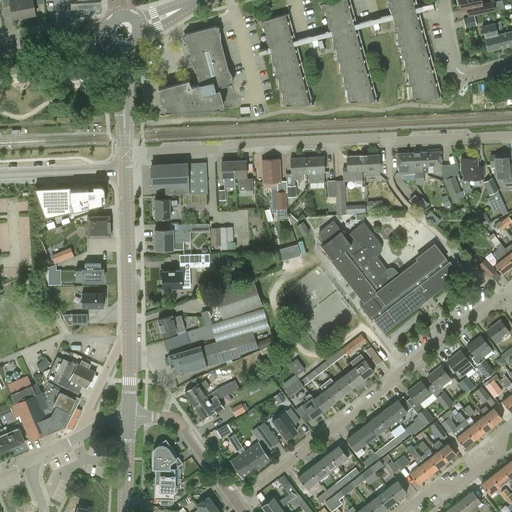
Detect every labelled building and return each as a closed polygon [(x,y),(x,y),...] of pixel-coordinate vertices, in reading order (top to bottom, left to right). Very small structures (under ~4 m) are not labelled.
[(24,17),(20,0),(15,0),(3,0),(5,7),(10,6),(13,19),(24,17)] [(20,0),(24,17),(35,14),(33,2),(39,1),(38,0),(20,0)] [(71,0),(72,7),(72,8),(72,14),(88,13),(88,10),(93,10),(93,6),(100,6),(99,0),(71,0)] [(346,0),(337,0),(320,5),(327,18),(324,20),(332,34),(332,48),(335,48),(336,61),(339,61),(339,75),(342,75),(343,88),(346,88),(347,102),(374,101),(346,0)] [(412,0),(387,0),(389,2),(386,3),(393,18),(394,31),(397,31),(397,45),(400,45),(401,58),(404,58),(405,72),(408,72),(408,85),(411,85),(412,99),(439,98),(412,0)] [(502,0),(493,2),(481,5),(480,0),(458,0),(459,1),(458,2),(459,7),(460,7),(461,11),(466,10),(468,17),(494,11),(504,9),(502,0)] [(285,14),(259,21),(266,35),(263,36),(271,51),(271,64),(274,64),(275,78),(278,78),(278,91),(281,91),(282,105),(309,104),(285,14)] [(465,28),(476,26),(474,16),(463,19),(465,28)] [(488,52),(511,46),(508,32),(497,35),(497,31),(502,29),(500,22),(495,23),(482,27),(488,52)] [(230,78),(233,77),(229,69),(221,40),(220,25),(185,34),(187,40),(185,41),(189,48),(192,60),(191,61),(194,68),(195,68),(199,85),(192,87),(189,80),(158,89),(160,109),(160,112),(222,109),(221,102),(223,102),(219,87),(232,83),(230,78)] [(325,51),(320,34),(310,37),(312,46),(318,44),(321,52),(325,51)] [(441,165),(442,165),(441,151),(427,152),(427,166),(432,166),(433,172),(441,172),(441,165)] [(415,167),(415,172),(415,177),(423,176),(422,172),(428,171),(427,166),(427,152),(413,153),(414,167),(415,167)] [(398,173),(415,172),(415,167),(414,167),(413,153),(397,153),(397,167),(398,167),(398,173)] [(364,171),(366,170),(367,176),(380,176),(379,170),(381,170),(380,154),(363,155),(364,171)] [(364,171),(363,155),(346,156),(347,171),(343,171),(344,180),(335,181),(336,197),(337,214),(346,213),(344,181),(362,180),(361,171),(364,171)] [(508,157),(502,157),(501,155),(490,155),(490,165),(495,165),(495,170),(496,170),(496,177),(502,177),(503,182),(511,182),(511,164),(508,164),(508,157)] [(324,172),(323,157),(307,158),(308,173),(309,173),(309,183),(325,182),(324,172)] [(305,179),(304,173),(308,173),(307,158),(290,158),(291,174),(292,174),(292,180),(305,179)] [(471,191),(467,179),(483,178),(482,166),(477,167),(477,158),(461,159),(462,172),(463,172),(463,178),(460,180),(464,193),(471,191)] [(278,188),(277,181),(281,181),(280,159),(262,160),(263,182),(263,189),(278,188)] [(222,177),(224,177),(224,188),(235,188),(234,176),(234,161),(222,162),(222,177)] [(247,176),(246,161),(234,161),(234,176),(239,176),(239,190),(246,190),(253,190),(253,178),(247,178),(247,176)] [(198,183),(188,184),(187,163),(151,165),(152,186),(166,186),(166,194),(172,194),(172,193),(185,193),(189,193),(189,194),(208,194),(207,177),(198,178),(198,183)] [(450,195),(460,192),(454,176),(445,180),(450,195)] [(494,212),(497,210),(499,215),(507,211),(497,191),(498,190),(492,178),(483,182),(489,195),(490,194),(491,197),(487,199),(494,212)] [(336,197),(335,181),(327,181),(328,197),(336,197)] [(87,186),(33,188),(44,218),(103,203),(103,194),(103,193),(103,192),(102,191),(102,190),(102,189),(102,188),(101,187),(100,186),(99,186),(98,186),(96,186),(96,185),(95,185),(94,185),(93,185),(91,185),(87,186)] [(288,197),(297,197),(296,186),(287,186),(288,197)] [(276,209),(287,208),(286,192),(275,192),(276,209)] [(421,198),(419,199),(413,205),(420,212),(428,205),(421,198)] [(156,219),(170,218),(170,207),(178,206),(178,200),(169,200),(169,199),(155,199),(155,209),(153,210),(153,217),(156,218),(156,219)] [(88,238),(111,237),(110,216),(87,217),(88,238)] [(504,227),(511,221),(508,216),(500,222),(504,227)] [(319,232),(326,242),(322,245),(365,301),(360,305),(369,317),(372,316),(375,320),(374,320),(383,332),(459,273),(450,262),(448,263),(445,259),(446,258),(435,244),(416,259),(418,261),(400,276),(396,270),(394,269),(392,268),(389,268),(387,269),(376,256),(380,253),(381,250),(382,247),(381,244),(363,222),(345,236),(333,221),(319,232)] [(309,232),(303,222),(297,226),(303,235),(309,232)] [(178,231),(173,231),(173,230),(155,231),(155,250),(173,250),(173,249),(183,249),(183,242),(191,242),(191,232),(209,232),(209,223),(178,224),(178,231)] [(233,227),(220,228),(221,246),(221,249),(234,249),(233,227)] [(212,246),(221,246),(220,228),(211,228),(212,246)] [(496,246),(501,243),(493,232),(488,236),(496,246)] [(502,274),(511,266),(511,261),(507,255),(509,254),(501,243),(496,246),(498,248),(493,252),(500,261),(495,265),(502,274)] [(279,249),(282,260),(300,255),(297,244),(279,249)] [(70,247),(63,250),(66,259),(74,256),(70,247)] [(180,255),(180,271),(162,271),(163,288),(164,288),(164,292),(171,291),(171,288),(182,288),(181,278),(190,277),(190,267),(209,266),(209,263),(219,262),(219,254),(209,254),(180,255)] [(485,259),(479,265),(490,276),(496,271),(485,259)] [(101,269),(101,263),(85,264),(85,269),(83,269),(76,270),(76,281),(83,281),(103,281),(103,269),(101,269)] [(47,288),(42,273),(33,277),(38,291),(47,288)] [(223,317),(262,304),(253,279),(215,292),(223,317)] [(106,301),(105,293),(82,293),(82,308),(103,307),(103,301),(106,301)] [(72,314),(72,323),(87,324),(87,314),(72,314)] [(181,315),(173,317),(172,315),(158,320),(162,336),(177,332),(177,331),(185,329),(181,315)] [(499,338),(508,331),(500,320),(487,331),(497,344),(501,341),(499,338)] [(207,367),(206,366),(240,355),(239,353),(258,347),(253,331),(225,339),(201,346),(169,356),(175,376),(207,367)] [(167,350),(190,342),(187,332),(164,340),(167,350)] [(489,345),(488,346),(481,336),(467,346),(477,359),(480,356),(482,357),(492,349),(489,345)] [(345,354),(353,348),(350,343),(341,349),(345,354)] [(365,350),(369,355),(374,351),(370,346),(365,350)] [(506,362),(511,357),(511,346),(501,355),(506,362)] [(334,362),(345,354),(341,349),(331,357),(334,362)] [(459,368),(468,361),(461,351),(447,361),(457,374),(461,371),(459,368)] [(95,372),(88,369),(90,365),(82,361),(80,365),(73,361),(73,362),(58,355),(46,378),(67,388),(70,380),(87,388),(95,372)] [(324,370),(334,362),(331,357),(321,365),(324,370)] [(297,358),(288,364),(296,375),(305,369),(297,358)] [(494,371),(485,358),(477,364),(486,377),(494,371)] [(364,379),(374,371),(365,359),(354,367),(364,379)] [(314,378),(324,370),(321,365),(311,373),(314,378)] [(437,389),(451,379),(441,366),(428,377),(437,389)] [(364,379),(354,367),(344,375),(353,387),(364,379)] [(304,386),(314,378),(311,373),(301,381),(304,386)] [(301,381),(300,381),(295,374),(283,383),(285,390),(290,397),(304,386),(301,381)] [(39,375),(34,377),(38,386),(43,384),(39,375)] [(194,406),(206,397),(217,390),(216,389),(215,389),(211,384),(210,385),(209,383),(208,383),(204,375),(195,379),(195,378),(191,380),(194,386),(185,392),(194,406)] [(353,387),(344,375),(334,383),(343,395),(353,387)] [(474,386),(466,376),(459,382),(466,392),(474,386)] [(506,376),(501,379),(506,387),(511,383),(506,376)] [(324,391),(333,403),(343,395),(334,383),(330,378),(320,386),(324,391)] [(235,380),(216,389),(217,390),(222,397),(239,389),(235,380)] [(494,397),(502,391),(494,380),(485,386),(494,397)] [(246,385),(250,394),(260,389),(256,381),(246,385)] [(420,399),(429,392),(421,381),(407,392),(417,405),(422,401),(420,399)] [(13,400),(15,404),(20,416),(31,441),(52,431),(62,427),(63,425),(75,400),(75,398),(75,396),(55,386),(53,389),(48,386),(43,396),(38,398),(37,394),(36,395),(32,386),(11,395),(13,400)] [(483,402),(490,397),(482,386),(475,391),(483,402)] [(333,403),(324,391),(314,399),(323,411),(333,403)] [(218,398),(214,392),(206,397),(194,406),(203,419),(215,411),(217,413),(224,408),(218,398)] [(286,398),(282,392),(275,395),(279,402),(286,398)] [(302,405),(312,419),(323,411),(314,399),(309,393),(305,396),(308,400),(302,405)] [(445,408),(452,403),(445,393),(437,398),(445,408)] [(511,410),(511,394),(502,401),(510,412),(511,410)] [(407,411),(398,399),(388,407),(397,419),(400,423),(404,420),(401,416),(407,411)] [(9,403),(0,407),(0,416),(4,415),(8,424),(16,420),(15,418),(20,416),(15,404),(10,406),(9,403)] [(245,411),(241,404),(232,409),(236,416),(245,411)] [(470,417),(475,413),(469,405),(463,409),(470,417)] [(484,415),(493,426),(502,418),(494,408),(490,411),(485,405),(480,410),(484,415)] [(397,419),(388,407),(377,415),(387,427),(397,419)] [(293,436),(292,435),(297,431),(293,425),(300,420),(291,408),(286,411),(276,418),(280,424),(276,427),(285,440),(287,438),(288,439),(293,436)] [(417,414),(418,416),(425,425),(433,418),(425,408),(417,414)] [(466,430),(474,440),(483,433),(475,422),(471,426),(466,419),(460,412),(455,416),(466,430)] [(387,427),(377,415),(367,423),(376,435),(387,427)] [(493,426),(484,415),(475,422),(483,433),(493,426)] [(425,425),(418,416),(413,420),(415,422),(405,429),(409,434),(410,433),(412,436),(425,425)] [(449,433),(456,427),(449,417),(441,423),(449,433)] [(441,439),(446,435),(436,421),(430,426),(441,439)] [(256,428),(263,438),(271,432),(264,422),(256,428)] [(228,423),(216,430),(220,438),(232,431),(228,423)] [(376,435),(367,423),(357,431),(366,443),(376,435)] [(11,448),(5,433),(3,427),(0,428),(0,451),(6,449),(6,451),(11,448)] [(15,445),(24,441),(18,427),(5,433),(11,448),(16,446),(15,445)] [(409,434),(405,429),(395,437),(398,442),(409,434)] [(474,440),(466,430),(456,437),(464,448),(474,440)] [(347,439),(356,450),(354,451),(358,455),(363,451),(361,447),(366,443),(357,431),(347,439)] [(398,442),(395,437),(384,445),(388,450),(398,442)] [(237,451),(237,450),(243,447),(236,438),(230,441),(237,451)] [(152,452),(152,456),(152,465),(153,465),(153,467),(169,468),(169,462),(178,456),(166,439),(156,445),(153,448),(152,452)] [(439,451),(447,461),(456,454),(448,443),(444,447),(439,440),(433,444),(438,451),(439,451)] [(424,452),(429,448),(423,441),(418,444),(424,452)] [(246,459),(254,471),(271,460),(259,442),(245,451),(249,457),(246,459)] [(329,453),(338,465),(348,457),(339,445),(329,453)] [(388,450),(384,445),(374,453),(378,458),(388,450)] [(363,462),(367,467),(378,458),(374,453),(371,448),(367,451),(369,457),(363,462)] [(433,472),(437,469),(429,458),(424,462),(414,448),(409,451),(419,466),(420,465),(427,476),(428,476),(430,479),(435,475),(433,472)] [(429,458),(437,469),(447,461),(439,451),(438,451),(434,455),(429,448),(424,452),(429,458)] [(249,457),(245,451),(231,460),(243,479),(254,471),(246,459),(249,457)] [(338,465),(329,453),(318,461),(328,473),(330,475),(334,472),(332,469),(338,465)] [(410,463),(405,456),(404,455),(399,459),(405,467),(410,463)] [(183,463),(178,456),(169,462),(169,468),(153,467),(153,468),(156,468),(155,482),(181,483),(181,478),(175,478),(175,468),(178,468),(178,466),(183,463)] [(375,472),(383,465),(380,460),(371,467),(375,472)] [(511,477),(511,460),(502,468),(510,479),(511,477)] [(328,473),(318,461),(308,469),(317,481),(328,473)] [(398,469),(392,461),(387,464),(394,472),(398,469)] [(420,465),(419,466),(410,473),(418,484),(427,476),(420,465)] [(375,472),(371,467),(361,475),(364,480),(375,472)] [(350,480),(359,472),(356,468),(346,475),(350,480)] [(510,479),(502,468),(492,476),(500,487),(510,479)] [(317,481),(308,469),(298,477),(307,489),(317,481)] [(350,480),(346,475),(336,483),(339,488),(350,480)] [(364,480),(361,475),(351,483),(354,488),(364,480)] [(500,487),(492,476),(481,484),(490,495),(500,487)] [(397,500),(407,492),(398,480),(387,488),(397,500)] [(181,488),(181,483),(155,482),(155,498),(161,498),(160,504),(171,505),(174,503),(174,488),(181,488)] [(290,501),(299,495),(290,483),(284,487),(289,494),(277,502),(273,497),(261,506),(265,511),(274,511),(281,508),(281,507),(290,502),(290,501)] [(336,483),(325,491),(329,496),(339,488),(336,483)] [(354,488),(351,483),(341,491),(344,495),(354,488)] [(397,500),(387,488),(377,496),(387,508),(397,500)] [(500,493),(505,499),(510,495),(506,488),(500,493)] [(80,494),(74,491),(66,509),(71,511),(80,494)] [(329,496),(325,491),(317,498),(320,503),(329,496)] [(326,502),(332,510),(337,507),(334,503),(344,495),(341,491),(326,502)] [(476,505),(481,501),(473,491),(462,499),(471,510),(472,511),(475,511),(476,511),(479,509),(476,505)] [(300,505),(302,508),(307,505),(299,495),(290,501),(290,502),(295,509),(300,505)] [(381,511),(387,508),(377,496),(367,504),(373,511),(381,511)] [(205,511),(215,506),(209,497),(197,505),(199,508),(193,511),(205,511)] [(472,511),(471,510),(462,499),(452,506),(456,511),(472,511)]
